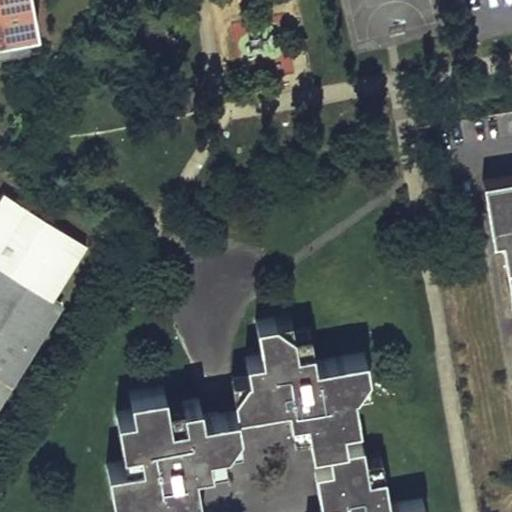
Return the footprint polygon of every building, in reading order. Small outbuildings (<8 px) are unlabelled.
[(0,0),(0,38),(27,33),(39,31),(32,0),(0,0)] [(0,48),(29,43),(27,33),(0,38),(0,48)] [(511,174),(481,180),(492,241),(499,239),(511,314),(511,174)] [(86,247),(3,194),(0,199),(0,399),(59,306),(51,301),(86,247)] [(308,448),(326,445),(344,442),(341,425),(357,422),(352,389),(368,387),(363,351),(312,360),(307,327),(290,330),(287,312),(252,318),(258,352),(242,355),(245,372),(228,374),(233,407),(234,408),(283,400),(289,438),(306,435),(308,448)] [(239,442),(234,408),(233,407),(200,413),(197,397),(164,402),(161,384),(126,390),(129,408),(113,411),(121,460),(103,463),(109,497),(127,494),(130,511),(163,505),(163,511),(199,511),(192,467),(226,461),(224,445),(239,442)] [(344,442),(326,445),(329,463),(312,466),(319,511),(424,511),(422,498),(389,503),(381,455),(364,458),(361,439),(344,442)]
